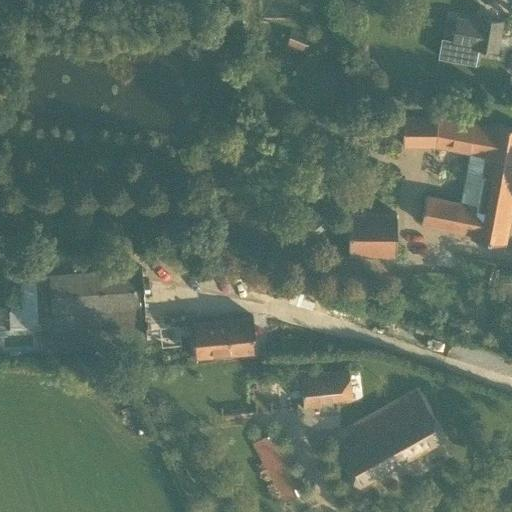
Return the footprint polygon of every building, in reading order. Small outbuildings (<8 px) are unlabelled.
[(503,21),(476,16),(475,20),(456,17),(451,43),(441,41),(438,59),(475,66),(479,48),(497,51),(503,21)] [(505,244),(508,224),(511,204),(511,127),(490,123),(489,126),(437,116),(434,146),(469,153),(483,155),(475,203),(461,201),(425,194),(424,204),(420,223),(471,233),(470,238),(505,244)] [(348,253),(396,254),(396,214),(348,213),(348,253)] [(124,348),(123,335),(143,334),(138,268),(36,276),(19,277),(21,299),(10,300),(11,312),(8,312),(9,330),(40,329),(41,353),(124,348)] [(194,357),(255,352),(252,317),(191,323),(194,357)] [(349,368),(302,374),(305,402),(306,408),(321,406),(320,403),(353,399),(349,368)] [(368,437),(338,453),(357,487),(444,438),(427,406),(399,421),(394,411),(363,429),(368,437)] [(251,443),(281,502),(306,490),(276,430),(251,443)]
